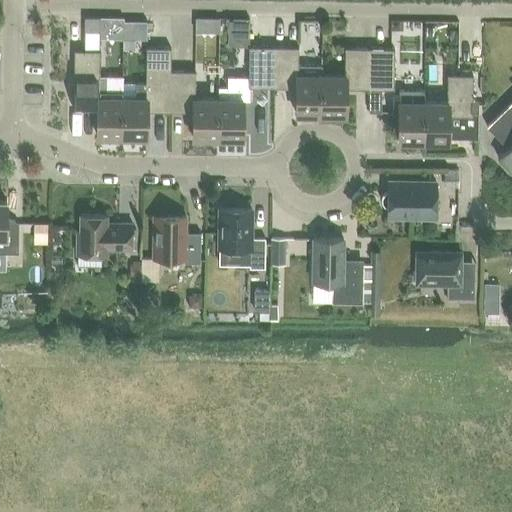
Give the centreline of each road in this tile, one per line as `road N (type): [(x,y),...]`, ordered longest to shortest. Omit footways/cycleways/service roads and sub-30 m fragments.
road 1 (residential): [(278,168),(104,166),(11,142)]
road 2 (residential): [(511,224),(470,223),(470,161),(354,160)]
road 3 (residential): [(11,142),(12,0)]
road 4 (residential): [(278,168),(288,195),(320,207),(349,189),(354,160)]
